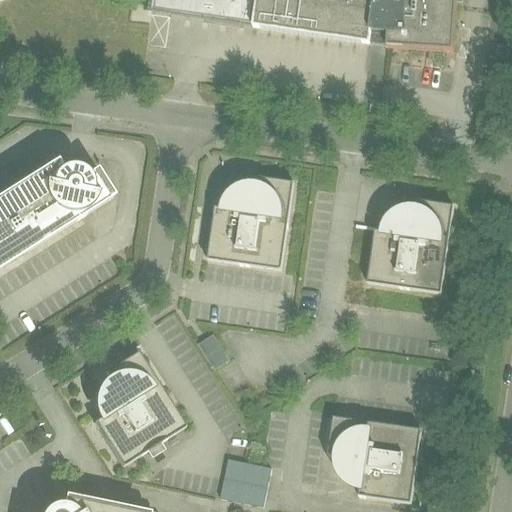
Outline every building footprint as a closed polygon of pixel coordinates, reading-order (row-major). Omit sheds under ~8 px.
[(153,0),(151,14),(371,45),(388,47),(387,50),(454,54),(457,0),(153,0)] [(62,175),(56,164),(0,199),(0,270),(112,200),(95,173),(85,180),(84,178),(82,176),(80,175),(79,174),(70,172),(66,173),(64,174),(62,175)] [(282,273),(295,185),(257,179),(255,188),(251,188),(246,189),(241,191),(236,194),(232,198),(229,202),(226,207),(225,211),(216,210),(208,262),(282,273)] [(368,285),(442,296),(455,208),(416,203),(415,211),(411,211),(405,212),(404,213),(397,216),(395,217),(391,221),(388,225),(386,230),(385,234),(376,233),(368,285)] [(231,363),(215,337),(199,347),(215,373),(231,363)] [(100,421),(94,424),(122,469),(148,453),(151,458),(162,451),(159,446),(185,429),(138,354),(105,375),(109,381),(108,382),(105,383),(104,385),(102,387),(100,389),(99,392),(98,394),(97,396),(96,399),(96,402),(96,406),(96,409),(96,412),(97,415),(98,418),(100,421)] [(422,432),(334,420),(329,458),(338,459),(338,463),(338,469),(339,470),(342,477),(343,479),(347,483),(351,486),(356,489),(360,490),(359,499),(412,506),(422,432)] [(272,470),(229,461),(221,500),(264,509),(272,470)] [(125,511),(65,499),(63,507),(61,507),(59,507),(55,508),(52,509),(50,510),(48,511),(46,511),(45,511),(125,511)]
